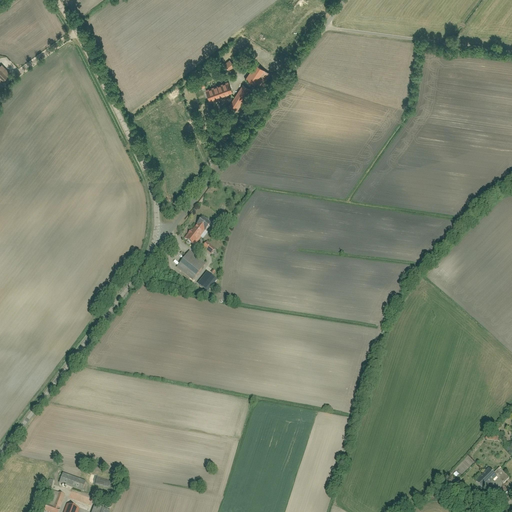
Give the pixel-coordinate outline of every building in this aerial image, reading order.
[(235,66),(231,60),(225,63),(230,70),(235,66)] [(271,74),(256,64),(247,78),(262,88),(271,74)] [(11,74),(3,65),(0,67),(0,77),(4,81),(11,74)] [(229,82),(207,90),(210,101),(233,93),(229,82)] [(252,90),(244,84),(230,105),(238,111),(252,90)] [(204,217),(186,238),(194,245),(212,224),(204,217)] [(209,241),(203,248),(212,255),(217,248),(209,241)] [(206,264),(191,252),(178,268),(193,280),(206,264)] [(209,272),(200,283),(209,292),(219,280),(209,272)] [(500,434),(489,432),(487,439),(499,441),(500,434)] [(491,468),(478,482),(486,489),(499,476),(496,473),(491,468)] [(505,482),(510,477),(501,468),(496,473),(499,476),(505,482)] [(86,481),(64,473),(60,483),(83,491),(86,481)] [(53,490),(45,510),(51,511),(59,511),(66,495),(53,490)] [(97,499),(92,511),(108,511),(111,504),(97,499)]
